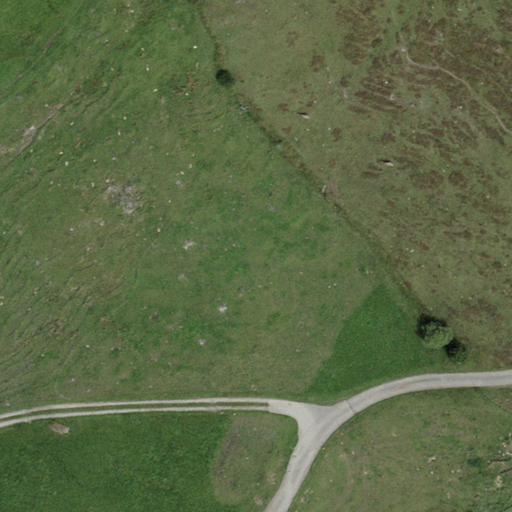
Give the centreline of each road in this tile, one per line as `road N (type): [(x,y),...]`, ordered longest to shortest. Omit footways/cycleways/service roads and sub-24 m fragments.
road 1 (track): [(0,429),(53,417),(275,407),(331,420)]
road 2 (track): [(511,377),(433,381),(354,403),(313,441),(274,511)]
